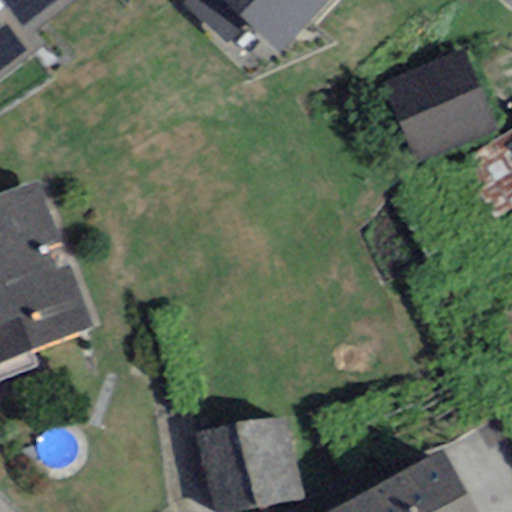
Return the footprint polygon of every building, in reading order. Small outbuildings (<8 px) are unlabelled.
[(0,0),(0,85),(45,51),(36,39),(87,0),(0,0)] [(195,0),(186,10),(227,48),(244,31),(278,63),(336,0),(195,0)] [(462,58),(387,91),(420,167),(495,135),(462,58)] [(0,361),(79,333),(28,195),(0,205),(0,361)] [(278,427),(205,439),(217,511),(230,511),(291,502),(278,427)] [(465,511),(440,466),(354,511),(465,511)]
